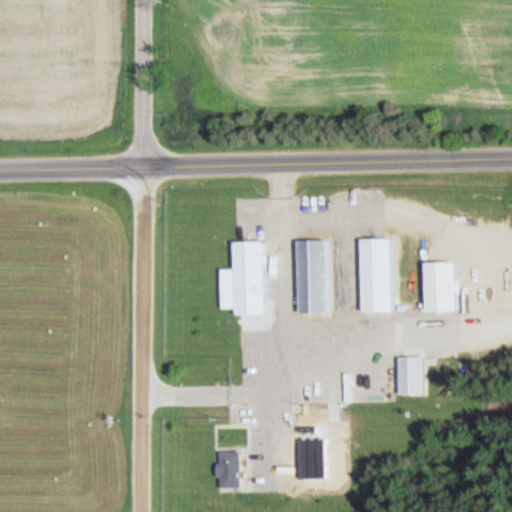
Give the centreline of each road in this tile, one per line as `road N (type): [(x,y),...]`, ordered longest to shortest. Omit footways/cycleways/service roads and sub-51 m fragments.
road 1 (tertiary): [(511,156),(143,166)]
road 2 (residential): [(139,511),(143,166)]
road 3 (residential): [(143,166),(144,0)]
road 4 (tertiary): [(0,169),(143,166)]
